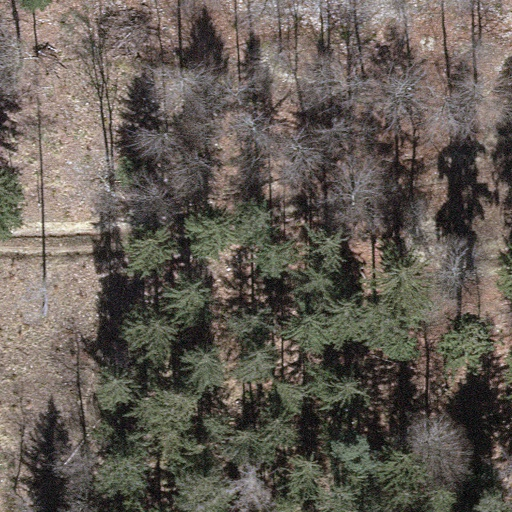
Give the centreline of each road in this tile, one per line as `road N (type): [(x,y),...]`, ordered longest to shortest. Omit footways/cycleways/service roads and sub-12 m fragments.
road 1 (track): [(0,226),(132,224),(511,167)]
road 2 (track): [(491,147),(245,75),(167,0)]
